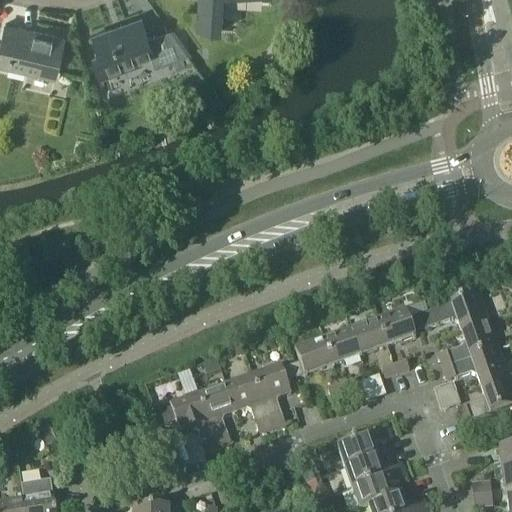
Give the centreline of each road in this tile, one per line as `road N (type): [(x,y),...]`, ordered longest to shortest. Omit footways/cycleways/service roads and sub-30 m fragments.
road 1 (secondary): [(487,173),(194,278),(0,371)]
road 2 (residential): [(445,511),(417,417),(404,407),(184,486),(153,469),(123,468),(93,491),(91,511)]
road 3 (tertiary): [(510,131),(487,0)]
